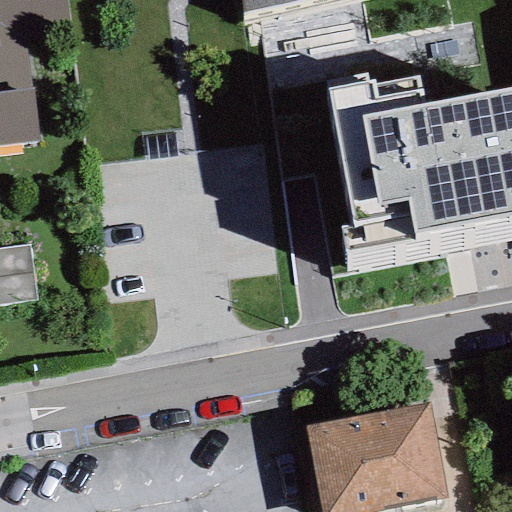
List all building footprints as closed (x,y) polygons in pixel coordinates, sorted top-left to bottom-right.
[(62,0),(0,0),(0,167),(39,163),(25,51),(68,46),(62,0)] [(355,17),(352,0),(238,0),(242,38),(355,17)] [(352,0),(355,17),(357,28),(482,0),(352,0)] [(373,106),(306,119),(342,298),(511,264),(511,127),(436,143),(430,114),(377,124),(373,106)] [(37,260),(0,264),(0,322),(45,317),(37,260)] [(427,398),(304,421),(321,511),(344,511),(445,493),(427,398)]
